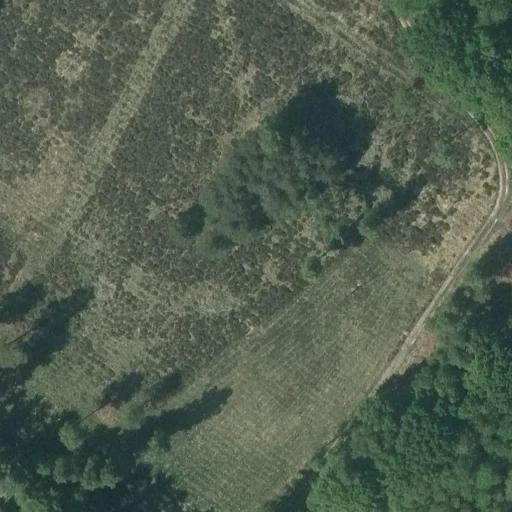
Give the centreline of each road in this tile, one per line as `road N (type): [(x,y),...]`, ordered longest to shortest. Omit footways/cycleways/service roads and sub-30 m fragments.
road 1 (track): [(511,208),(287,511),(84,511),(0,444)]
road 2 (track): [(390,0),(464,98),(511,118)]
